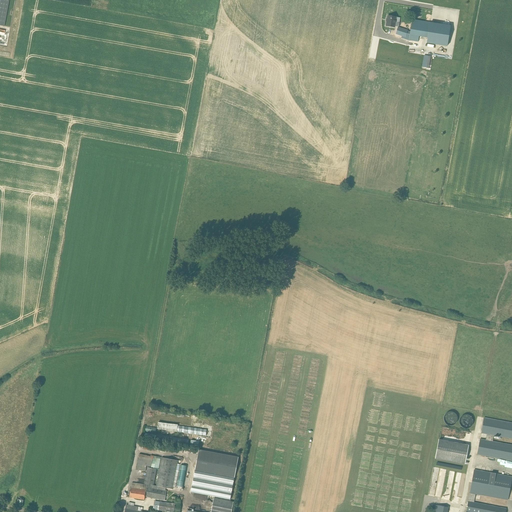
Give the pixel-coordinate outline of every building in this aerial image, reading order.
[(0,0),(0,25),(4,26),(9,0),(0,0)] [(396,18),(396,17),(388,16),(386,26),(395,28),(395,26),(399,27),(400,23),(399,23),(400,18),(396,18)] [(410,32),(408,40),(409,40),(418,42),(419,36),(427,38),(426,43),(446,47),(450,26),(430,23),(412,20),(410,32)] [(401,38),(405,39),(407,32),(408,30),(398,27),(396,33),(402,35),(401,38)] [(429,69),(431,57),(424,56),(422,68),(429,69)] [(352,181),(403,190),(414,127),(358,118),(355,136),(359,137),(352,181)] [(457,421),(458,418),(457,416),(456,414),(454,412),(452,412),(449,412),(447,412),(445,414),(444,416),(444,418),(444,421),(445,423),(447,425),(449,425),(452,425),(454,425),(456,423),(457,421)] [(473,424),(473,421),(473,419),(471,417),(470,415),(467,414),(465,414),(463,415),(461,417),(460,419),(459,421),(460,424),(461,426),(463,427),(465,428),(467,428),(470,427),(471,426),(473,424)] [(480,439),(478,454),(511,460),(511,445),(493,442),(494,436),(511,438),(511,423),(484,418),(482,433),(487,434),(486,440),(480,439)] [(177,432),(178,425),(158,422),(157,429),(177,432)] [(169,437),(145,433),(144,439),(168,443),(169,437)] [(188,440),(173,437),(172,443),(188,446),(188,440)] [(439,439),(435,459),(465,464),(469,445),(439,439)] [(239,457),(199,450),(195,470),(235,477),(239,457)] [(165,500),(166,491),(165,491),(166,488),(173,489),(178,461),(153,456),(153,457),(139,454),(137,470),(146,471),(147,466),(151,467),(151,468),(148,468),(144,484),(132,483),(130,497),(144,500),(145,496),(165,500)] [(508,500),(511,477),(474,470),(469,501),(466,511),(506,511),(507,509),(474,502),(476,494),(508,500)] [(234,478),(195,471),(193,478),(233,486),(234,478)] [(192,486),(232,493),(233,486),(193,478),(192,486)] [(232,493),(192,486),(191,492),(230,500),(232,493)] [(231,511),(234,502),(214,498),(211,511),(231,511)] [(173,511),(175,504),(160,502),(159,510),(171,511),(173,511)]
